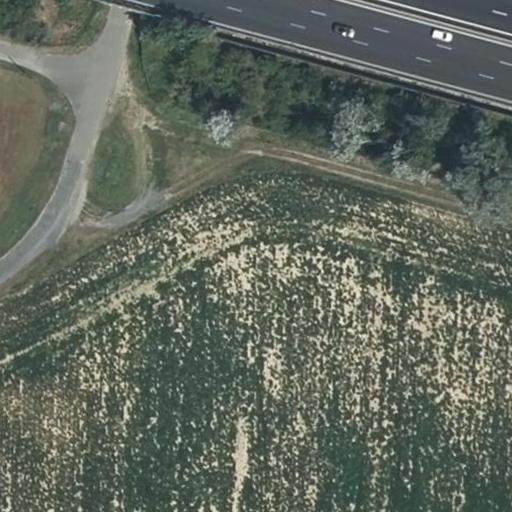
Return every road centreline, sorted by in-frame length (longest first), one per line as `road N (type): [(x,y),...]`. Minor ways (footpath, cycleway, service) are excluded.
road 1 (track): [(65,201),(113,220),(132,216),(243,155),(275,150),(511,216)]
road 2 (motorway): [(241,0),(511,72)]
road 3 (residential): [(101,76),(82,155),(51,230),(0,278)]
